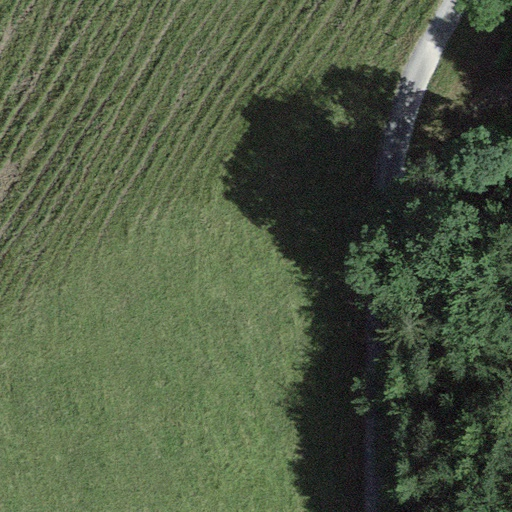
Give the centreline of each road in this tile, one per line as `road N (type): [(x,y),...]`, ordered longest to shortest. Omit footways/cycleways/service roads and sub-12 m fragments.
road 1 (track): [(379,511),(389,159),(412,86),(457,0)]
road 2 (track): [(511,134),(486,124),(386,228)]
